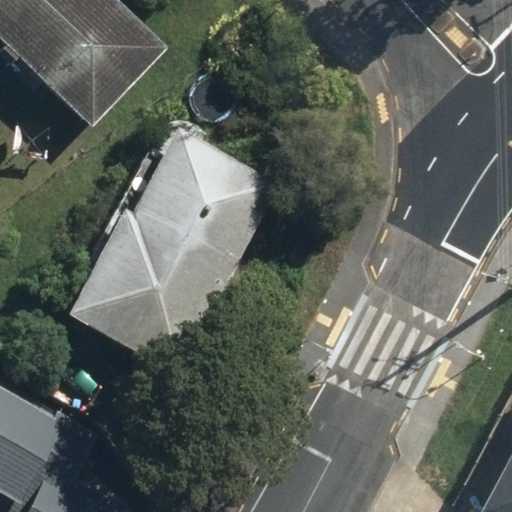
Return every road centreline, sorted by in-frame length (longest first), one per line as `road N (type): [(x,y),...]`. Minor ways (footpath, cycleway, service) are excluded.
road 1 (residential): [(511,93),(290,511)]
road 2 (residential): [(421,0),(511,90)]
